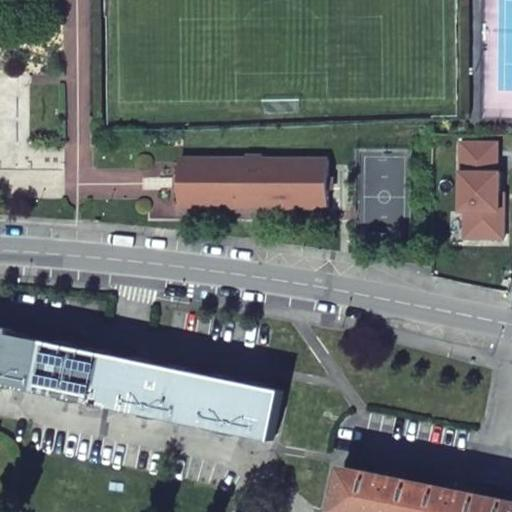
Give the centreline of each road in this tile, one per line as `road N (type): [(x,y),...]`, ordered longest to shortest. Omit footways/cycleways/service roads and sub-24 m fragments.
road 1 (residential): [(511,325),(163,257),(0,245)]
road 2 (unknown): [(0,415),(275,475),(315,511)]
road 3 (unknown): [(0,328),(281,385)]
road 4 (unknown): [(510,483),(371,455)]
